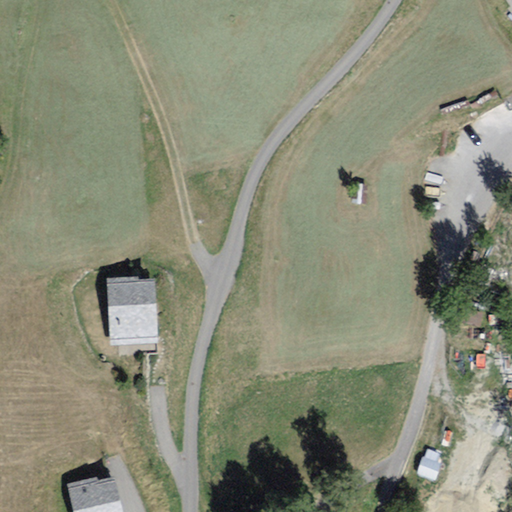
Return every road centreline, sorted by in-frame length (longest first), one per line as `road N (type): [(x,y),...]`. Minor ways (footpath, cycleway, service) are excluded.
road 1 (residential): [(189,511),(186,379),(237,191),(300,95),(387,0)]
road 2 (track): [(386,473),(412,423),(444,254),(477,167),(511,126)]
